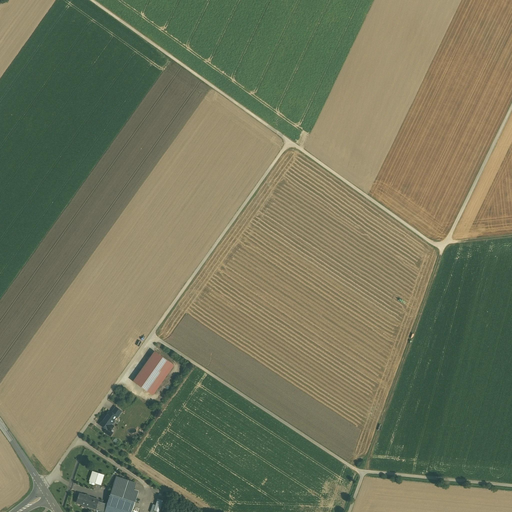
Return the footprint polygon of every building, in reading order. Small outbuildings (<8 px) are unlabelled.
[(171,363),(154,351),(133,381),(150,393),(171,363)] [(116,407),(112,413),(116,416),(116,417),(117,417),(121,411),(116,407)] [(109,411),(100,424),(107,429),(110,431),(114,426),(111,424),(111,423),(113,423),(114,421),(114,420),(116,417),(116,416),(112,413),(109,411)] [(101,474),(95,472),(92,482),(98,484),(99,481),(101,474)] [(114,484),(134,490),(136,484),(116,477),(114,484)] [(134,490),(114,484),(112,489),(136,497),(138,492),(134,490)] [(131,511),(136,497),(112,489),(107,505),(105,511),(104,511),(131,511)] [(98,500),(80,494),(77,503),(95,509),(97,502),(98,500)] [(107,505),(97,502),(95,509),(105,511),(107,505)]
